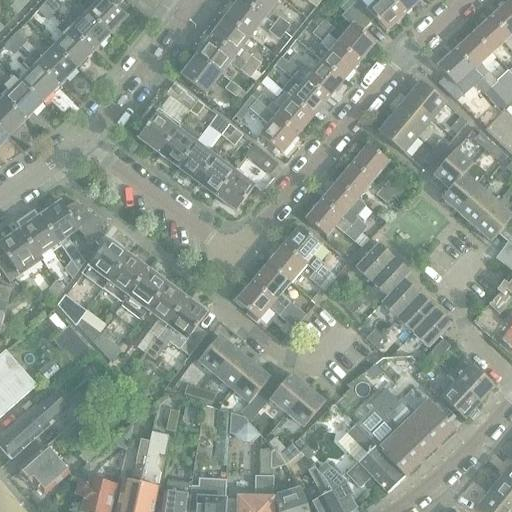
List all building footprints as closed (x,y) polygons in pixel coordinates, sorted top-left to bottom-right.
[(26,0),(16,0),(10,7),(17,14),(28,1),(26,0)] [(50,0),(47,0),(43,4),(53,14),(59,8),(50,0)] [(87,0),(83,0),(78,5),(109,35),(126,18),(108,0),(99,0),(93,6),(87,0)] [(239,0),(225,19),(249,38),(264,19),(239,0)] [(239,0),(264,19),(278,0),(239,0)] [(321,1),(319,0),(304,0),(316,8),(321,1)] [(353,0),(341,0),(341,1),(349,8),(356,1),(353,0)] [(386,31),(404,15),(389,0),(377,0),(367,9),(359,0),(357,0),(356,1),(349,8),(368,26),(375,19),(386,31)] [(389,0),(404,15),(420,0),(389,0)] [(341,1),(336,6),(344,14),(349,8),(341,1)] [(511,4),(509,2),(491,18),(511,40),(511,4)] [(47,20),(53,14),(43,4),(37,11),(47,20)] [(62,22),(62,23),(63,23),(93,53),(109,35),(78,5),(62,22)] [(362,32),(368,26),(349,8),(344,14),(341,17),(352,26),(337,43),(337,44),(359,63),(376,44),(362,32)] [(317,15),(311,22),(318,28),(324,21),(317,15)] [(511,54),(511,68),(508,72),(508,73),(511,76),(511,40),(491,18),(473,35),(491,55),(503,44),(511,54)] [(241,49),(249,38),(225,19),(210,38),(255,72),(261,65),(241,49)] [(278,19),(273,26),(284,34),(289,27),(278,19)] [(324,21),(318,28),(328,37),(329,36),(334,30),(324,21)] [(62,37),(52,47),(76,70),(93,53),(63,23),(62,23),(56,30),(62,37)] [(278,42),(284,34),(273,26),(267,33),(278,42)] [(337,43),(329,36),(328,37),(318,28),(313,35),(322,43),(323,46),(330,52),(321,62),(344,81),(359,63),(337,44),(337,43)] [(15,34),(10,39),(20,49),(25,43),(15,34)] [(480,65),(491,55),(473,35),(455,51),(507,107),(511,101),(511,76),(508,73),(508,72),(508,71),(496,82),(480,65)] [(249,79),(255,72),(210,38),(196,56),(221,75),(229,64),(249,79)] [(13,56),(20,49),(10,39),(3,47),(13,56)] [(36,51),(29,58),(59,87),(76,70),(52,47),(42,57),(36,51)] [(501,113),(507,107),(455,51),(437,68),(446,77),(438,84),(456,103),(464,95),(456,87),(468,76),(501,113)] [(286,54),(281,60),(286,65),(292,59),(286,54)] [(205,95),(221,75),(196,56),(181,76),(205,95)] [(292,59),(286,65),(328,100),(344,81),(321,62),(312,73),(293,57),(292,59)] [(29,70),(19,81),(42,104),(59,87),(29,58),(23,64),(29,70)] [(294,81),(283,93),(313,118),(328,100),(286,65),(281,71),(294,81)] [(19,81),(2,98),(25,121),(42,104),(19,81)] [(240,90),(229,82),(223,89),(234,98),(240,90)] [(420,84),(406,100),(432,122),(446,106),(420,84)] [(167,95),(191,113),(199,103),(174,85),(167,95)] [(256,90),(251,97),(256,101),(261,95),(256,90)] [(261,95),(256,101),(297,136),(313,118),(283,93),(274,104),(262,94),(261,95)] [(0,129),(9,138),(25,121),(2,98),(0,96),(0,129)] [(251,97),(235,117),(241,121),(249,110),(248,109),(256,101),(251,97)] [(406,100),(392,117),(418,139),(432,122),(406,100)] [(281,155),(297,136),(256,101),(248,109),(249,110),(267,126),(259,136),(281,155)] [(204,107),(199,103),(191,113),(196,118),(204,107)] [(137,139),(158,154),(180,127),(158,111),(137,139)] [(485,131),(495,140),(511,122),(511,119),(504,111),(485,131)] [(216,117),(209,127),(221,136),(229,126),(216,117)] [(404,155),(418,139),(392,117),(378,133),(404,155)] [(450,129),(457,135),(467,124),(460,118),(450,129)] [(511,122),(495,140),(505,149),(511,141),(511,122)] [(221,136),(228,142),(236,132),(229,126),(221,136)] [(187,132),(180,127),(158,154),(177,169),(197,144),(184,135),(187,132)] [(0,147),(9,138),(0,129),(0,147)] [(242,136),(236,132),(228,142),(234,146),(242,136)] [(473,140),(485,150),(491,143),(479,133),(473,140)] [(442,139),(432,151),(439,157),(449,145),(442,139)] [(502,153),(491,143),(485,150),(496,160),(502,153)] [(177,169),(197,183),(216,158),(197,144),(177,169)] [(369,146),(352,165),(372,182),(389,163),(369,146)] [(269,176),(278,166),(254,147),(246,157),(269,176)] [(430,167),(439,157),(432,151),(423,161),(430,167)] [(433,176),(449,190),(463,175),(465,176),(473,167),(455,151),(433,176)] [(197,183),(216,197),(235,172),(216,158),(197,183)] [(352,165),(337,184),(357,201),(372,182),(352,165)] [(255,187),(235,172),(216,197),(236,212),(255,187)] [(441,199),(458,214),(480,189),(465,176),(463,175),(449,190),(441,199)] [(387,183),(382,190),(391,198),(397,192),(387,183)] [(347,212),(357,201),(337,184),(322,202),(361,235),(366,228),(347,212)] [(458,214),(474,228),(496,204),(480,189),(458,214)] [(386,204),(391,198),(382,190),(377,196),(386,204)] [(49,210),(40,217),(60,247),(61,247),(71,262),(78,272),(84,264),(66,238),(78,230),(89,246),(94,243),(99,238),(101,223),(74,203),(65,209),(61,202),(58,204),(57,203),(48,209),(49,210)] [(354,243),(361,235),(322,202),(306,220),(326,237),(335,227),(354,243)] [(511,218),(511,217),(496,204),(474,228),(491,243),(498,235),(505,227),(511,218)] [(53,252),(60,247),(40,217),(31,223),(30,221),(20,227),(21,229),(20,230),(39,258),(51,250),(53,252)] [(511,232),(505,227),(498,235),(508,243),(511,246),(511,232)] [(284,246),(306,265),(315,273),(325,282),(331,275),(311,259),(322,247),(299,228),(284,246)] [(41,261),(39,258),(20,230),(10,237),(9,235),(0,241),(1,243),(0,243),(0,248),(5,255),(0,258),(0,269),(9,283),(41,261)] [(83,274),(102,289),(127,256),(118,249),(119,248),(110,241),(109,242),(107,241),(83,274)] [(511,271),(511,270),(511,246),(508,243),(498,255),(498,256),(495,260),(511,271)] [(355,269),(371,284),(394,259),(378,244),(355,269)] [(284,246),(268,265),(290,284),(306,265),(284,246)] [(129,258),(127,256),(102,289),(121,303),(146,270),(138,264),(139,263),(130,256),(129,258)] [(410,274),(394,259),(371,284),(386,298),(404,280),(404,281),(410,274)] [(71,262),(65,270),(72,280),(78,272),(71,262)] [(280,295),(290,284),(268,265),(252,283),(299,323),(304,316),(280,295)] [(155,277),(146,270),(121,303),(122,304),(120,306),(140,321),(147,311),(146,310),(165,285),(163,283),(164,282),(156,276),(155,277)] [(315,273),(309,280),(319,288),(325,282),(315,273)] [(381,304),(397,320),(420,296),(404,281),(404,280),(386,298),(381,304)] [(511,280),(508,286),(503,282),(496,292),(499,294),(489,306),(499,315),(511,300),(511,326),(502,341),(511,350),(511,280)] [(55,281),(48,290),(56,300),(62,291),(55,281)] [(293,329),(299,323),(252,283),(236,302),(258,321),(269,309),(293,329)] [(167,286),(165,285),(146,310),(147,311),(159,320),(150,333),(148,332),(137,348),(144,354),(185,299),(177,293),(178,292),(168,285),(167,286)] [(0,300),(7,303),(10,290),(0,287),(0,330),(4,315),(0,314),(0,300)] [(341,303),(347,309),(356,300),(349,294),(341,303)] [(64,296),(57,306),(75,327),(76,325),(80,319),(85,312),(64,296)] [(397,320),(412,334),(435,310),(420,296),(397,320)] [(194,306),(185,299),(144,354),(155,361),(169,342),(189,357),(205,335),(196,328),(206,315),(203,313),(204,311),(195,305),(194,306)] [(362,306),(356,300),(347,309),(353,315),(362,306)] [(451,325),(435,310),(412,334),(428,349),(451,325)] [(92,342),(99,333),(80,319),(76,325),(87,338),(92,342)] [(75,367),(91,352),(69,327),(53,341),(75,367)] [(366,339),(373,346),(382,337),(375,330),(366,339)] [(99,333),(92,342),(111,361),(120,349),(99,333)] [(198,363),(215,377),(236,352),(219,337),(198,363)] [(387,342),(382,337),(373,346),(378,351),(387,342)] [(443,340),(434,350),(441,356),(451,347),(443,340)] [(434,350),(426,358),(433,365),(441,356),(434,350)] [(215,377),(232,390),(253,365),(236,352),(215,377)] [(0,418),(36,387),(6,353),(0,358),(0,418)] [(433,365),(426,358),(424,356),(418,362),(427,371),(433,365)] [(59,370),(50,361),(38,371),(47,381),(59,370)] [(232,390),(249,405),(266,383),(270,379),(253,365),(232,390)] [(365,373),(366,374),(373,381),(382,373),(375,365),(365,373)] [(471,365),(456,381),(480,404),(495,388),(471,365)] [(290,376),(277,392),(266,383),(249,405),(246,408),(257,416),(269,401),(286,415),(307,390),(290,376)] [(465,420),(480,404),(456,381),(440,397),(465,420)] [(183,393),(197,398),(200,390),(186,385),(183,393)] [(215,395),(200,390),(197,398),(212,403),(215,395)] [(323,404),(307,390),(286,415),(303,428),(323,404)] [(386,391),(378,399),(389,411),(394,407),(398,403),(386,391)] [(0,438),(0,450),(6,457),(9,461),(63,414),(73,424),(90,408),(78,394),(63,407),(52,393),(0,438)] [(407,421),(402,425),(430,454),(455,430),(428,401),(414,415),(400,400),(398,403),(394,407),(407,421)] [(198,411),(185,408),(183,418),(196,421),(198,411)] [(251,423),(257,416),(246,408),(241,414),(251,423)] [(216,410),(214,465),(226,470),(228,436),(229,414),(219,411),(216,410)] [(373,411),(356,427),(366,438),(383,422),(373,411)] [(229,414),(228,436),(234,436),(247,423),(243,418),(229,414)] [(128,443),(132,425),(118,438),(128,443)] [(404,478),(430,454),(402,425),(377,449),(404,478)] [(387,494),(404,478),(377,449),(366,438),(356,427),(338,443),(357,463),(345,475),(359,489),(371,478),(387,494)] [(149,443),(148,443),(132,511),(152,511),(158,489),(156,489),(160,472),(155,466),(158,453),(164,455),(168,437),(151,433),(149,443)] [(268,444),(274,451),(275,451),(280,456),(286,450),(274,438),(268,444)] [(298,439),(291,445),(299,453),(305,447),(298,439)] [(132,511),(148,443),(140,441),(131,483),(123,481),(115,511),(132,511)] [(94,444),(78,457),(86,466),(87,465),(101,452),(94,444)] [(291,445),(286,450),(280,456),(285,466),(300,454),(299,453),(291,445)] [(43,496),(69,474),(45,447),(18,470),(19,471),(18,478),(23,484),(32,484),(43,496)] [(260,470),(260,478),(273,479),(273,470),(285,466),(280,456),(275,451),(274,451),(261,450),(260,470)] [(511,464),(500,479),(511,489),(511,464)] [(86,466),(80,471),(81,472),(83,475),(90,469),(87,465),(86,466)] [(341,511),(337,505),(326,483),(321,478),(313,469),(307,472),(321,497),(311,502),(316,511),(341,511)] [(331,469),(321,478),(326,483),(337,505),(353,496),(345,482),(331,469)] [(108,511),(116,486),(87,478),(86,483),(77,481),(74,495),(83,498),(80,510),(88,511),(108,511)] [(226,480),(197,478),(194,511),(224,511),(225,501),(226,480)] [(237,501),(225,501),(224,511),(272,511),(273,479),(260,478),(254,478),(254,499),(237,498),(237,501)] [(511,511),(511,489),(500,479),(488,494),(510,511),(511,511)] [(186,511),(191,485),(180,483),(166,481),(164,493),(163,493),(160,511),(186,511)] [(306,511),(300,491),(277,498),(277,506),(278,511),(306,511)] [(510,511),(488,494),(474,511),(476,511),(510,511)]
